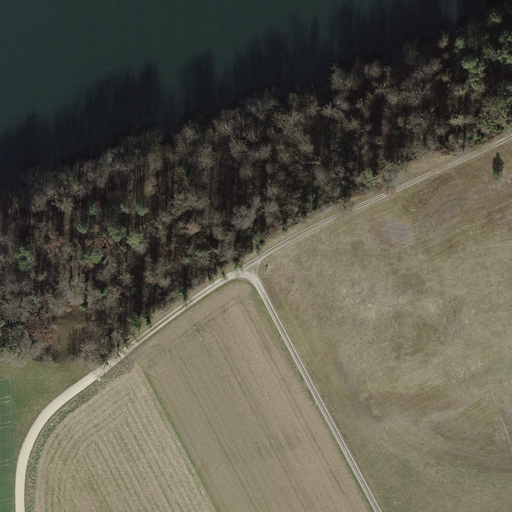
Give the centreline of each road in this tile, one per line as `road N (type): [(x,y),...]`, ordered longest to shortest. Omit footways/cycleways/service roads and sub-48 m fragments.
road 1 (track): [(107,364),(245,265),(511,139)]
road 2 (track): [(245,265),(377,511)]
road 3 (track): [(20,511),(23,449),(55,407),(107,364)]
